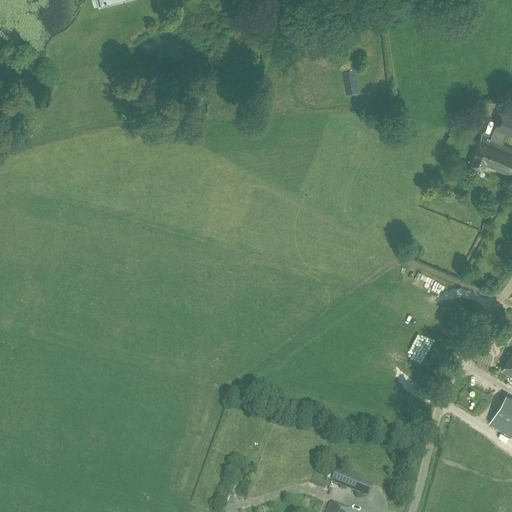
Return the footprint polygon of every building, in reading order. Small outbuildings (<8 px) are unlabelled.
[(484,164),(511,175),(511,173),(511,147),(502,144),(505,134),(511,136),(511,110),(503,107),(494,129),(491,139),(482,136),(471,164),(482,169),(484,164)] [(511,353),(502,371),(511,376),(511,353)] [(511,398),(506,395),(490,423),(511,436),(511,398)] [(330,482),(367,498),(373,484),(336,467),(330,482)] [(351,511),(343,508),(330,503),(326,511),(351,511)]
